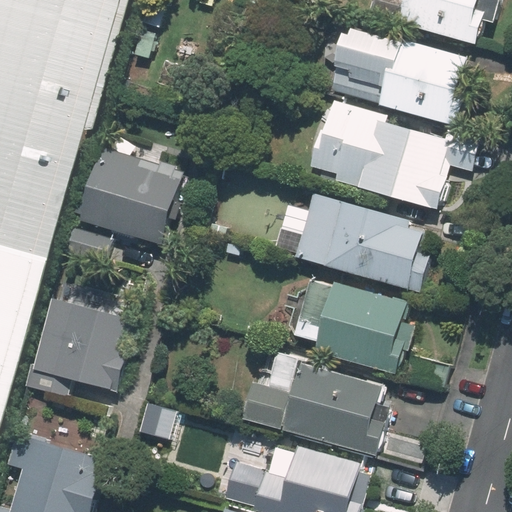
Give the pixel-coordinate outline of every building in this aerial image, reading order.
[(0,0),(0,366),(103,0),(0,0)] [(287,0),(260,0),(260,5),(285,11),(287,0)] [(509,0),(417,0),(411,24),(480,44),(487,46),(494,21),(503,24),(509,0)] [(417,44),(410,42),(359,28),(341,91),(392,105),(391,106),(399,108),(459,125),(468,128),(477,96),(468,94),(478,59),(417,42),(417,44)] [(343,102),(335,132),(331,131),(320,168),(325,169),(347,175),(345,182),(448,210),(457,178),(454,177),(457,166),(479,173),(489,140),(467,133),(456,131),(454,139),(395,123),(397,117),(365,108),(343,102)] [(172,245),(192,179),(151,167),(153,160),(118,150),(116,156),(110,155),(90,221),(172,245)] [(316,223),(312,234),(291,228),(286,247),(307,253),(306,258),(430,294),(440,259),(427,255),(434,232),(419,228),(420,223),(324,195),(322,200),(316,223)] [(307,336),(331,343),(329,353),(405,375),(416,340),(408,338),(417,305),(348,285),(347,288),(323,281),(307,336)] [(76,396),(80,380),(127,392),(137,352),(133,350),(138,324),(142,308),(119,303),(120,296),(70,283),(66,299),(62,298),(44,365),(41,365),(35,387),(76,396)] [(395,387),(309,363),(310,359),(288,353),(287,357),(279,387),(266,383),(265,388),(256,421),(386,457),(395,424),(386,422),(387,416),(395,387)] [(445,388),(451,366),(413,356),(407,378),(445,388)] [(102,511),(114,474),(107,472),(111,459),(27,434),(17,465),(34,470),(22,511),(1,505),(0,507),(0,511),(102,511)] [(309,456),(302,479),(276,472),(242,462),(232,498),(266,508),(265,510),(270,511),(369,511),(373,499),(380,476),(370,473),(372,463),(311,446),(309,456)]
